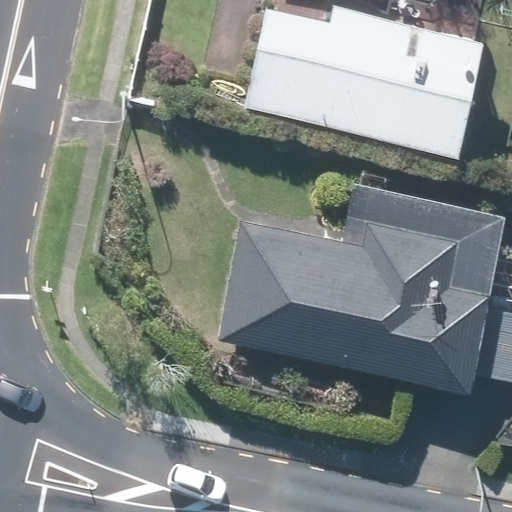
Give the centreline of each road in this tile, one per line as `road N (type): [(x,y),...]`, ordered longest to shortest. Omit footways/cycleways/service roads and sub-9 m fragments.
road 1 (secondary): [(10,41),(1,181),(14,349)]
road 2 (secondary): [(33,390),(301,511)]
road 3 (secondary): [(196,511),(0,494)]
